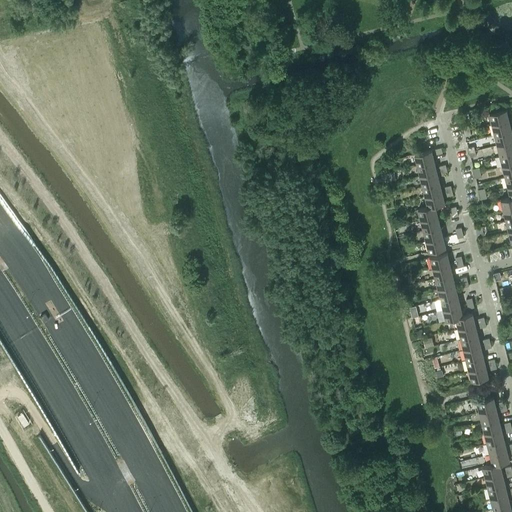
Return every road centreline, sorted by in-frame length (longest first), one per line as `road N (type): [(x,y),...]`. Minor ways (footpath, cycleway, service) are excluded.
road 1 (motorway): [(169,511),(0,228)]
road 2 (motorway): [(0,300),(108,475)]
road 3 (residential): [(480,270),(438,117)]
road 4 (residential): [(511,398),(480,270)]
